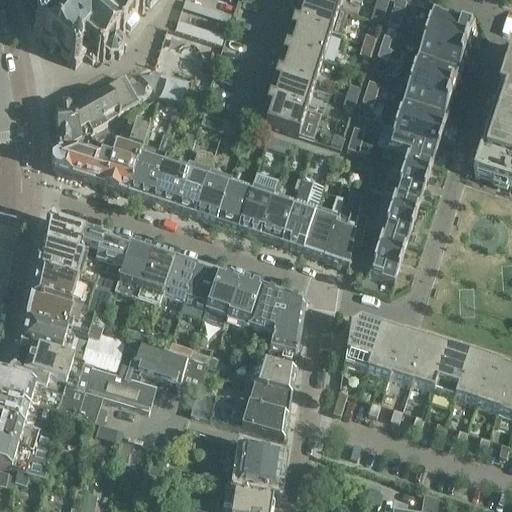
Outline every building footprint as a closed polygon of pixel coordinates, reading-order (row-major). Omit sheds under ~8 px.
[(27,0),(38,9),(36,12),(37,13),(34,17),(41,23),(32,35),(40,41),(47,47),(58,56),(67,63),(66,64),(74,71),(84,60),(91,67),(95,63),(96,64),(98,60),(102,63),(104,60),(101,58),(103,55),(108,59),(107,61),(110,62),(111,60),(116,59),(117,61),(120,60),(119,58),(122,54),(125,55),(125,52),(123,51),(123,46),(125,45),(124,42),(122,43),(117,39),(118,37),(122,40),(124,37),(121,34),(125,29),(129,32),(138,23),(133,19),(138,14),(141,17),(143,14),(140,11),(145,6),(149,10),(157,0),(27,0)] [(298,0),(300,0),(300,1),(338,14),(342,0),(298,0)] [(389,1),(386,0),(375,0),(369,22),(381,26),(389,1)] [(175,32),(220,46),(225,28),(217,26),(221,12),(185,1),(175,32)] [(296,10),(291,25),(292,26),(330,39),(338,14),(300,1),(297,10),(296,10)] [(398,31),(406,7),(395,3),(387,27),(398,31)] [(431,15),(424,39),(469,53),(476,29),(460,24),(433,15),(431,15)] [(288,35),(283,50),(284,51),(283,52),(322,64),(330,39),(292,26),(289,35),(288,35)] [(511,34),(509,43),(466,178),(475,180),(511,192),(511,34)] [(364,38),(361,49),(372,53),(376,42),(364,38)] [(387,52),(391,42),(383,39),(380,50),(387,52)] [(461,76),(469,53),(424,39),(416,62),(461,76)] [(361,49),(358,59),(369,63),(372,53),(361,49)] [(387,64),(391,54),(387,52),(380,50),(376,61),(384,63),(387,64)] [(280,60),(275,75),(276,76),(275,77),(314,89),(322,64),(283,52),(281,60),(280,60)] [(454,99),(461,76),(416,62),(409,84),(454,99)] [(272,85),(266,101),(268,101),(267,102),(306,114),(314,89),(275,77),(273,85),(272,85)] [(54,114),(57,155),(64,152),(65,153),(81,146),(89,142),(107,131),(104,127),(112,122),(120,117),(138,108),(123,83),(118,86),(82,107),(78,109),(71,113),(70,113),(70,111),(67,108),(60,108),(57,112),(57,113),(54,114)] [(447,122),(454,99),(409,84),(402,107),(447,122)] [(375,99),(379,89),(368,85),(364,96),(375,99)] [(145,98),(138,86),(130,91),(137,103),(145,98)] [(348,88),(345,99),(356,103),(360,92),(348,88)] [(372,110),(375,99),(364,96),(361,106),(372,110)] [(345,99),(341,109),(353,113),(356,103),(345,99)] [(263,110),(258,126),(265,128),(264,130),(297,140),(306,114),(267,102),(267,103),(265,110),(263,110)] [(439,145),(447,122),(402,107),(394,130),(439,145)] [(204,118),(201,126),(222,133),(225,125),(204,118)] [(225,125),(222,133),(241,140),(244,132),(227,126),(225,125)] [(118,153),(105,193),(127,200),(140,161),(140,160),(144,151),(150,131),(135,126),(129,146),(121,144),(118,153)] [(432,168),(439,145),(394,130),(386,154),(406,161),(431,169),(432,168)] [(52,159),(52,161),(53,162),(52,166),(52,171),(55,174),(58,175),(58,174),(72,179),(71,182),(101,192),(105,193),(118,153),(115,152),(114,156),(102,152),(96,151),(112,140),(107,131),(89,142),(81,146),(65,153),(64,152),(57,155),(56,155),(56,157),(52,158),(52,159)] [(360,146),(364,135),(353,132),(349,143),(360,146)] [(195,140),(186,137),(181,150),(192,153),(195,140)] [(140,161),(127,200),(151,208),(164,168),(168,158),(173,141),(163,138),(157,156),(144,151),(140,160),(140,161)] [(332,138),(329,149),(340,152),(344,142),(332,138)] [(271,141),(269,147),(289,154),(291,148),(271,141)] [(357,157),(360,146),(349,143),(346,153),(357,157)] [(164,168),(151,208),(175,216),(187,176),(190,169),(190,167),(180,163),(180,162),(168,158),(164,168)] [(419,209),(431,169),(406,161),(394,201),(419,209)] [(187,176),(175,216),(196,223),(209,184),(208,183),(210,175),(190,169),(187,176)] [(209,184),(196,223),(217,230),(230,191),(232,183),(210,175),(208,183),(209,184)] [(244,222),(239,238),(253,242),(261,245),(267,227),(274,205),(276,197),(280,186),(268,182),(259,178),(255,190),(252,198),(249,208),(244,222)] [(230,191),(217,230),(237,237),(239,238),(244,222),(249,208),(252,198),(255,190),(232,183),(230,191)] [(298,184),(295,194),(300,195),(303,186),(298,184)] [(297,205),(282,252),(293,255),(304,259),(316,219),(319,211),(309,208),(314,189),(304,185),(303,186),(300,195),(297,205)] [(267,227),(261,245),(282,252),(297,205),(276,197),(274,205),(267,227)] [(316,219),(304,259),(325,266),(338,227),(339,218),(344,202),(336,200),(331,216),(319,211),(316,219)] [(406,249),(419,209),(394,201),(381,241),(406,249)] [(338,227),(325,266),(349,274),(349,273),(350,272),(349,272),(355,232),(360,204),(355,203),(349,221),(339,218),(338,227)] [(361,247),(366,221),(357,219),(355,232),(353,245),(361,247)] [(46,228),(42,250),(122,274),(130,251),(85,236),(53,225),(46,228)] [(393,289),(406,249),(381,241),(368,281),(393,289)] [(101,268),(42,250),(38,274),(76,286),(94,291),(101,268)] [(115,296),(138,304),(141,295),(153,258),(130,250),(130,251),(122,274),(115,296)] [(153,258),(141,295),(163,302),(175,265),(153,258)] [(163,302),(184,309),(185,310),(197,273),(175,265),(163,302)] [(197,273),(185,310),(184,309),(181,317),(203,325),(205,317),(206,317),(219,280),(197,273)] [(76,286),(38,274),(32,300),(70,312),(71,311),(86,316),(94,291),(76,286)] [(219,280),(206,317),(227,324),(226,327),(227,327),(240,287),(219,280)] [(240,287),(227,327),(247,333),(260,294),(240,287)] [(260,294),(247,333),(245,343),(270,350),(269,355),(270,355),(273,348),(285,302),(260,294)] [(32,300),(27,323),(68,336),(68,337),(99,345),(106,322),(71,311),(70,312),(32,300)] [(273,348),(270,355),(292,361),(295,361),(296,361),(303,315),(304,314),(301,307),(285,302),(273,348)] [(68,336),(27,323),(27,324),(20,350),(28,352),(74,365),(81,367),(117,377),(126,342),(103,336),(99,346),(99,345),(68,337),(68,336)] [(103,333),(125,340),(127,332),(106,325),(103,333)] [(342,369),(366,377),(380,333),(358,326),(348,331),(342,369)] [(125,341),(147,347),(149,339),(128,332),(125,341)] [(402,340),(380,333),(366,377),(387,384),(402,340)] [(423,347),(402,340),(387,384),(409,391),(423,347)] [(137,359),(141,348),(129,344),(125,355),(137,359)] [(188,360),(190,353),(170,346),(168,353),(188,360)] [(133,374),(141,377),(180,390),(177,397),(195,402),(196,403),(198,397),(200,398),(209,369),(208,368),(190,363),(188,363),(188,362),(141,347),(141,348),(137,359),(133,374)] [(445,354),(423,347),(409,391),(431,398),(445,354)] [(16,373),(23,376),(63,389),(66,390),(74,365),(28,352),(24,364),(19,362),(16,373)] [(467,361),(445,354),(431,398),(453,405),(467,361)] [(190,363),(208,368),(210,360),(192,355),(190,363)] [(248,389),(253,391),(290,402),(294,378),(290,377),(266,370),(234,361),(228,383),(248,389)] [(489,368),(467,361),(453,405),(474,412),(489,368)] [(207,377),(215,379),(219,365),(211,362),(207,377)] [(85,398),(149,417),(156,393),(138,387),(141,377),(133,374),(121,370),(117,381),(92,373),(93,371),(74,365),(66,390),(66,391),(85,398)] [(510,375),(489,368),(474,412),(496,419),(510,375)] [(0,401),(38,414),(57,419),(58,417),(95,428),(103,404),(85,398),(64,392),(63,389),(23,376),(16,373),(13,372),(10,376),(8,381),(0,378),(0,401)] [(511,375),(510,375),(496,419),(511,424),(511,375)] [(206,377),(200,398),(219,403),(221,395),(213,392),(216,380),(206,377)] [(242,410),(247,412),(287,423),(290,402),(253,391),(248,389),(242,410)] [(190,420),(240,435),(278,446),(283,448),(287,423),(247,412),(242,410),(219,403),(200,398),(198,397),(196,403),(195,402),(190,420)] [(332,416),(340,418),(346,399),(338,397),(332,416)] [(0,401),(0,425),(24,432),(32,435),(38,414),(0,401)] [(367,418),(376,421),(379,410),(371,407),(367,418)] [(389,425),(397,428),(401,417),(393,414),(389,425)] [(411,432),(419,435),(423,424),(414,421),(411,432)] [(0,425),(0,470),(44,483),(48,463),(53,441),(32,435),(24,432),(0,425)] [(432,439),(441,442),(444,431),(436,428),(432,439)] [(454,446),(462,449),(466,438),(458,435),(454,446)] [(476,453),(484,456),(488,445),(479,442),(476,453)] [(356,464),(360,451),(354,449),(349,462),(356,464)] [(497,460),(506,463),(509,452),(501,449),(497,460)] [(120,467),(135,470),(138,454),(125,450),(120,467)] [(227,481),(237,483),(235,493),(234,499),(260,503),(264,504),(266,497),(275,499),(281,462),(275,460),(243,451),(242,454),(232,452),(227,481)] [(147,473),(159,477),(162,461),(150,458),(147,473)] [(317,476),(315,491),(342,494),(343,484),(317,476)] [(16,481),(7,478),(4,491),(13,493),(16,481)] [(18,479),(16,489),(27,491),(29,481),(18,479)] [(366,505),(369,493),(343,484),(342,494),(341,500),(366,505)] [(369,493),(366,505),(381,508),(382,499),(379,495),(369,493)] [(222,511),(273,511),(273,510),(271,508),(272,505),(264,504),(260,503),(234,499),(225,498),(222,511)] [(83,500),(80,511),(94,511),(96,502),(83,500)]
